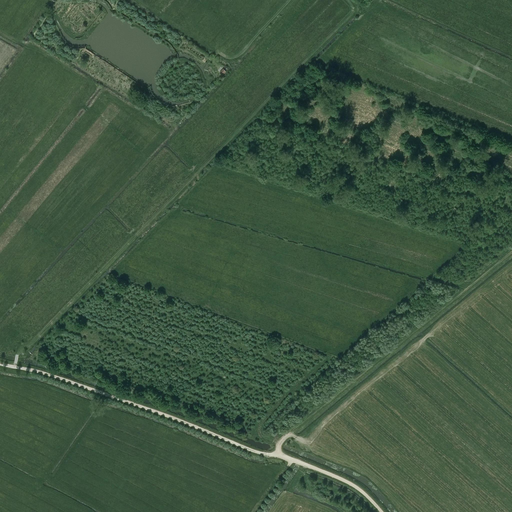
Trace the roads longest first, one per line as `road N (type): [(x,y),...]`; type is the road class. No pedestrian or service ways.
road 1 (track): [(511,252),(291,432),(276,454),(0,363)]
road 2 (unclassified): [(380,511),(349,483),(276,454)]
